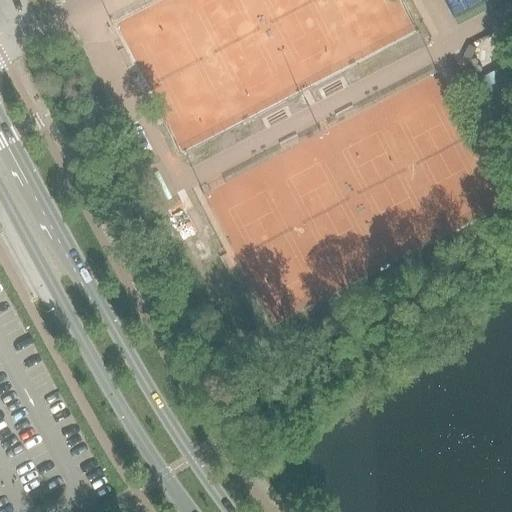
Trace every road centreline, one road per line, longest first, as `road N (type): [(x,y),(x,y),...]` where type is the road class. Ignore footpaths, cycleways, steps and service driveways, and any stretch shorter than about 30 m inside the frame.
road 1 (secondary): [(228,511),(131,360),(0,119)]
road 2 (secondary): [(0,187),(111,393),(190,511)]
